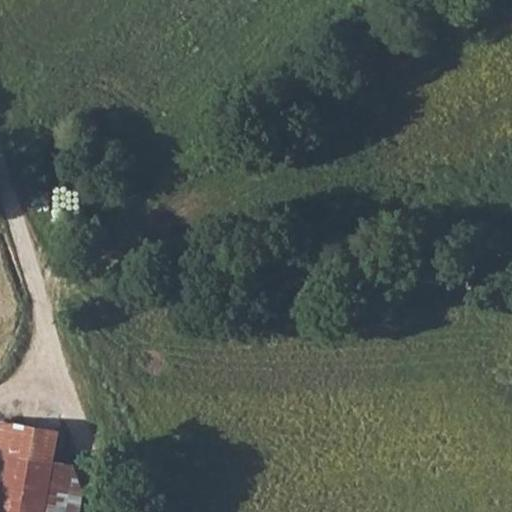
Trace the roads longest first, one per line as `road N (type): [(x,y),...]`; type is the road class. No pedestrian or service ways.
road 1 (unclassified): [(66,390),(26,263)]
road 2 (track): [(66,390),(108,511)]
